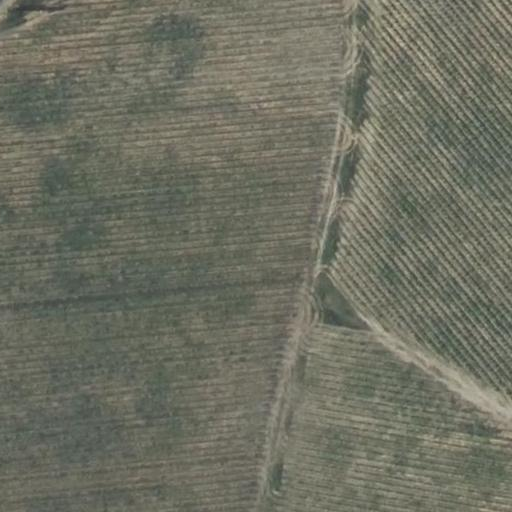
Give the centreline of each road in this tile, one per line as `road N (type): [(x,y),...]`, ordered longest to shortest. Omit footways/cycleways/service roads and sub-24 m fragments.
road 1 (track): [(348,0),(350,96),(266,511)]
road 2 (track): [(310,294),(511,422)]
